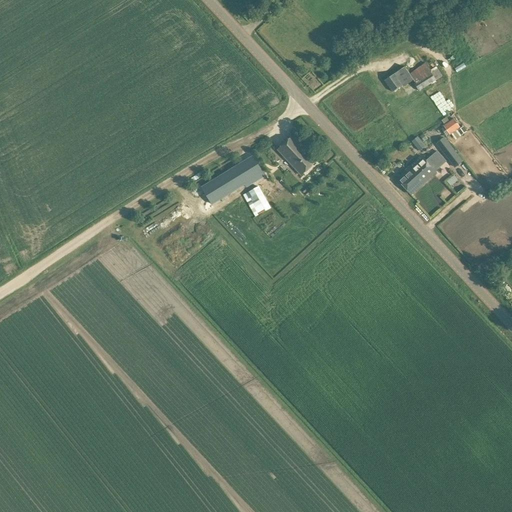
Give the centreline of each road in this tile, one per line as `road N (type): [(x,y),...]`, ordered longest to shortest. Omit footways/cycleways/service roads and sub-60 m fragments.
road 1 (unclassified): [(0,292),(308,105)]
road 2 (tertiary): [(511,323),(308,105)]
road 3 (tertiary): [(308,105),(209,0)]
